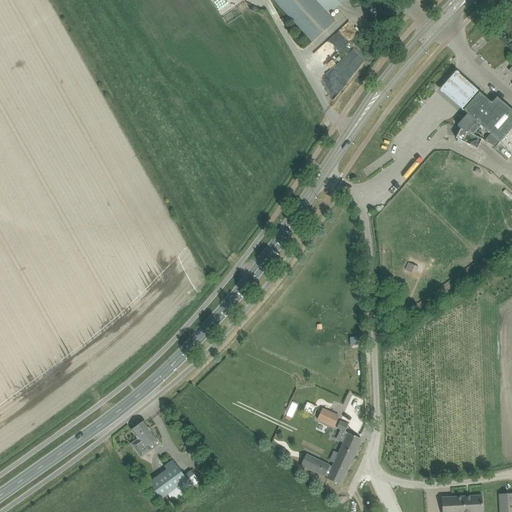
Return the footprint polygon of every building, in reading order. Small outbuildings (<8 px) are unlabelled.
[(334,20),(329,14),(316,0),(274,0),(312,41),(334,20)] [(316,0),(329,14),(343,0),(316,0)] [(463,110),(479,92),(469,83),(458,73),(442,91),(454,101),(463,110)] [(479,92),(463,110),(467,113),(459,123),(458,125),(458,127),(461,128),(456,138),(473,147),(476,149),(482,139),(479,137),(473,134),(481,124),(491,132),(484,140),(495,146),(499,141),(502,144),(511,152),(511,110),(497,97),(492,103),(479,92)] [(511,194),(506,189),(503,192),(509,197),(511,194)] [(425,264),(419,262),(418,265),(407,262),(405,271),(422,276),(425,264)] [(318,382),(327,386),(330,381),(321,377),(318,382)] [(306,399),(303,405),(308,408),(311,402),(306,399)] [(317,419),(334,427),(340,415),(322,407),(317,419)] [(130,444),(136,452),(140,457),(152,448),(148,443),(156,437),(144,421),(131,430),(138,439),(130,444)] [(337,428),(345,431),(348,424),(340,421),(337,428)] [(327,478),(340,484),(361,439),(348,432),(340,449),(337,456),(327,478)] [(283,448),(279,452),(286,459),(290,454),(283,448)] [(306,454),(305,457),(301,466),(325,476),(328,468),(330,464),(306,454)] [(167,492),(172,500),(197,482),(190,471),(183,476),(172,460),(164,466),(166,469),(148,482),(160,498),(167,492)] [(511,511),(511,493),(501,494),(501,511),(511,511)] [(442,497),(442,511),(482,511),(481,495),(442,497)]
